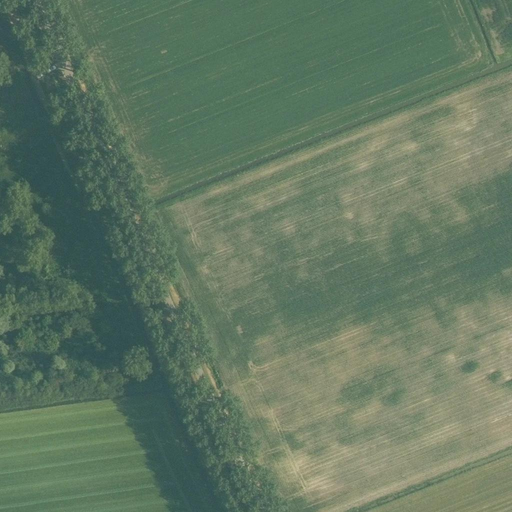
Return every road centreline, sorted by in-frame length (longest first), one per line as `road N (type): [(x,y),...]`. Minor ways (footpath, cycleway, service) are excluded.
road 1 (unclassified): [(261,511),(35,0)]
road 2 (track): [(0,106),(23,128),(57,121),(38,75),(63,63)]
